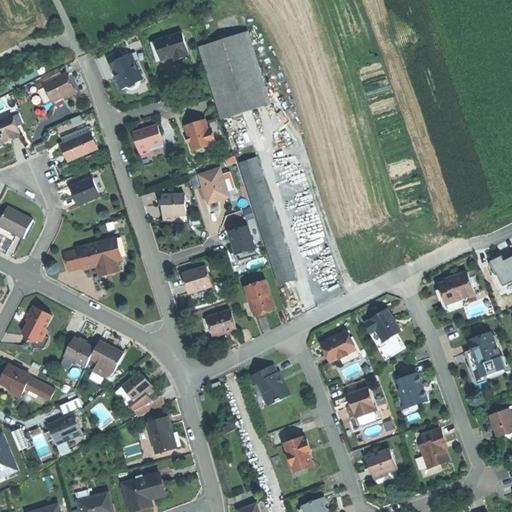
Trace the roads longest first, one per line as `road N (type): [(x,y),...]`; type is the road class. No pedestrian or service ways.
road 1 (residential): [(398,511),(464,488),(476,473),(437,351),(399,275)]
road 2 (residential): [(288,330),(364,511)]
road 3 (residential): [(178,368),(154,344),(28,276)]
road 4 (residential): [(153,267),(109,122)]
road 5 (residential): [(399,275),(288,330)]
road 6 (track): [(0,60),(74,41),(56,0)]
road 7 (residential): [(511,231),(399,275)]
